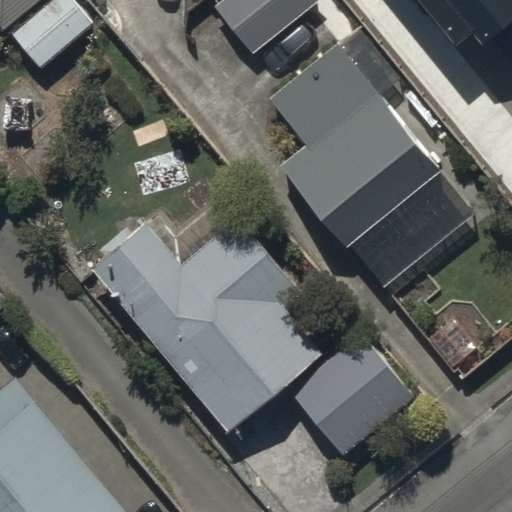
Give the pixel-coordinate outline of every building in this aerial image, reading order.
[(0,0),(0,18),(2,21),(28,0),(0,0)] [(98,24),(77,0),(59,0),(17,36),(45,68),(98,24)] [(254,54),(324,1),(323,0),(215,0),(214,1),(254,54)] [(493,34),(511,57),(511,0),(426,0),(459,40),(476,27),(486,40),(493,34)] [(380,285),(472,211),(335,41),(270,94),(305,137),(277,159),(380,285)] [(163,216),(96,270),(232,435),(338,349),(301,302),(311,294),(232,198),(182,239),(163,216)] [(0,284),(0,306),(11,298),(0,284)] [(428,407),(375,340),(298,400),(351,467),(428,407)] [(131,511),(20,378),(0,394),(0,511),(131,511)]
